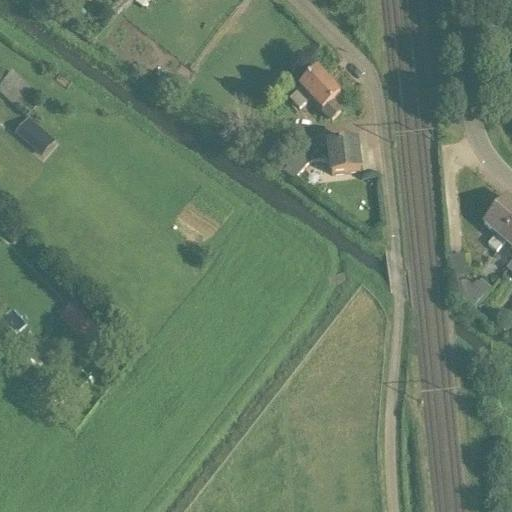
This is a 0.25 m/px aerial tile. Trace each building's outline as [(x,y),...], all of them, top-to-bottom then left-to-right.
[(73,31),(87,16),(75,5),(61,20),(73,31)] [(321,116),(331,126),(340,117),(330,107),(340,97),(317,73),(298,91),(300,93),(290,103),(300,113),(310,103),(322,115),(321,116)] [(0,87),(0,94),(19,111),(21,108),(31,116),(43,102),(12,74),(0,87)] [(15,137),(42,160),(56,144),(29,121),(15,137)] [(326,150),(326,152),(321,152),(322,151),(312,142),(301,156),(284,175),(287,177),(295,183),(311,164),(313,166),(328,165),(329,178),(360,174),(357,146),(326,150)] [(511,228),(511,206),(505,201),(482,228),(495,239),(488,248),(496,256),(504,247),(500,243),(511,228)] [(511,228),(500,243),(504,247),(511,253),(511,228)] [(24,233),(18,238),(28,247),(33,241),(24,233)] [(456,300),(471,314),(491,291),(481,282),(478,285),(476,284),(472,289),(466,285),(463,257),(450,259),(456,300)] [(108,331),(78,301),(60,320),(89,349),(108,331)]
